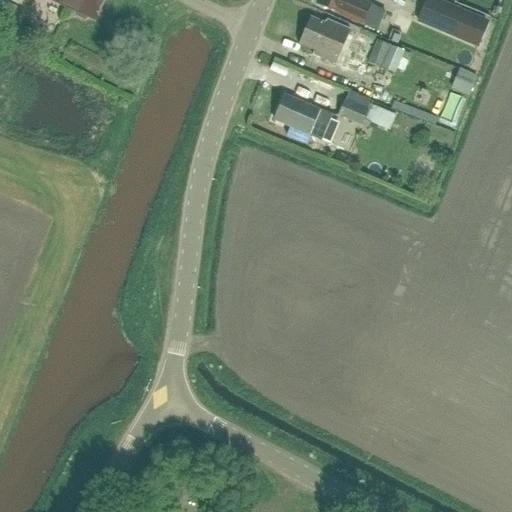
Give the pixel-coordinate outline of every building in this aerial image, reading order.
[(50,0),(74,11),(75,16),(84,21),(89,18),(92,20),(101,0),(50,0)] [(361,10),(353,6),(353,7),(343,2),(344,0),(318,0),(316,5),(355,22),(361,10)] [(486,24),(429,1),(419,26),(475,49),(486,24)] [(299,45),(315,52),(314,56),(334,65),(348,34),(349,32),(326,22),(324,25),(310,19),(299,45)] [(404,52),(390,46),(380,69),(395,74),(404,52)] [(367,101),(347,92),(335,117),(365,130),(372,115),(367,113),(370,107),(366,105),(367,101)] [(318,111),(283,97),(273,121),(308,135),(307,137),(327,145),(336,124),(329,121),(331,116),(318,110),(318,111)]
